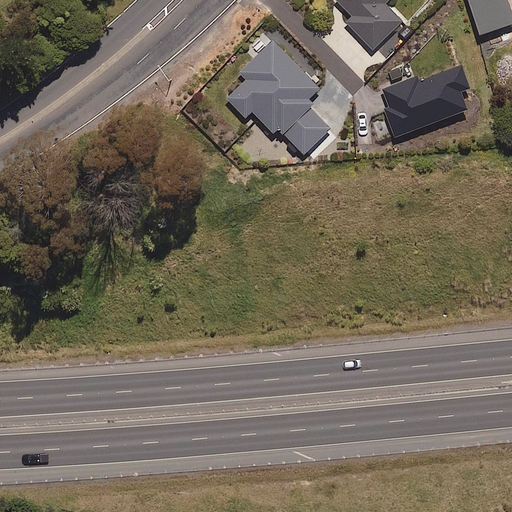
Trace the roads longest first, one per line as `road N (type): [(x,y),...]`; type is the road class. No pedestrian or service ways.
road 1 (motorway): [(511,408),(0,453)]
road 2 (motorway): [(0,396),(511,359)]
road 3 (secondary): [(0,137),(117,57),(176,0)]
